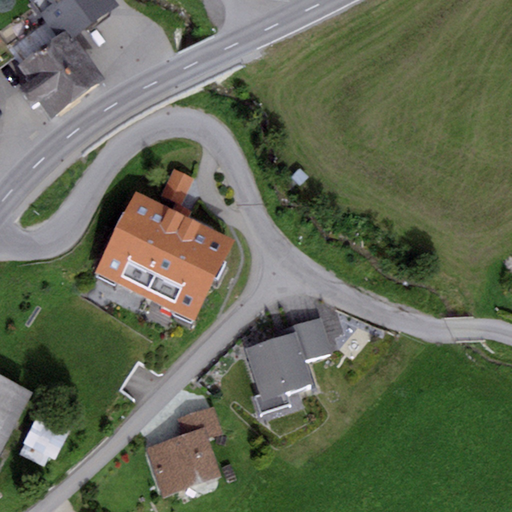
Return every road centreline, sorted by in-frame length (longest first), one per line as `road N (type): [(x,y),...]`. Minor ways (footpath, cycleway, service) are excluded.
road 1 (residential): [(511,339),(434,333),(279,271),(228,157),(212,138),(186,127),(133,141),(44,244),(0,241)]
road 2 (secondary): [(329,0),(119,101),(52,150),(0,203)]
